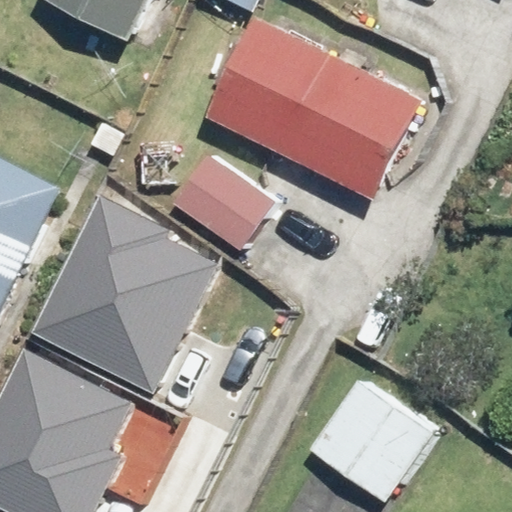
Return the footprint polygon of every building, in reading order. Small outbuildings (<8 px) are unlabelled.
[(70,0),(153,37),(170,0),(70,0)] [(270,19),(223,116),(389,196),(436,99),(270,19)] [(214,141),(175,198),(241,242),(279,185),(214,141)] [(0,333),(72,189),(0,153),(0,333)] [(123,177),(53,316),(172,375),(231,258),(179,232),(190,210),(123,177)] [(41,345),(0,425),(0,491),(40,511),(104,511),(138,446),(122,438),(143,396),(41,345)] [(374,384),(330,449),(407,499),(450,434),(374,384)] [(246,420),(191,393),(154,466),(210,494),(246,420)]
